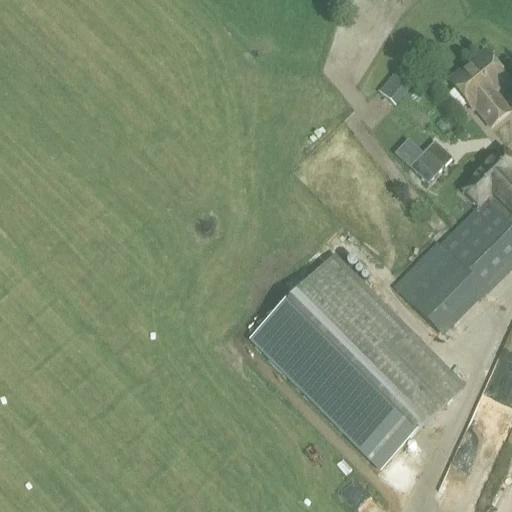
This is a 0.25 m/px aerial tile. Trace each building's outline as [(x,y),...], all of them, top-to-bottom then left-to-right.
[(450,84),(456,91),(473,112),(476,110),(492,129),(511,114),(495,94),(509,83),(486,54),(450,84)] [(379,96),(397,108),(417,83),(399,70),(387,85),(379,96)] [(441,143),(456,127),(424,98),(408,114),(441,143)] [(395,156),(411,171),(428,188),(453,161),(435,145),(419,163),(403,148),(395,156)] [(511,158),(504,150),(463,194),(479,209),(487,201),(511,226),(511,158)] [(479,209),(396,293),(439,335),(511,259),(511,226),(487,201),(479,209)] [(335,259),(298,296),(251,342),(381,474),(466,391),(335,259)]
